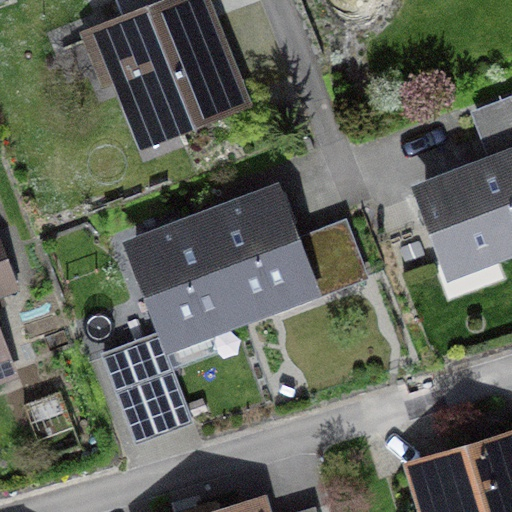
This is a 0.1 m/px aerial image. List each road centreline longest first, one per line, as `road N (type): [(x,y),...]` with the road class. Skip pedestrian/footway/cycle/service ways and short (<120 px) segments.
road 1 (residential): [(511,380),(86,511)]
road 2 (residential): [(266,0),(336,179)]
